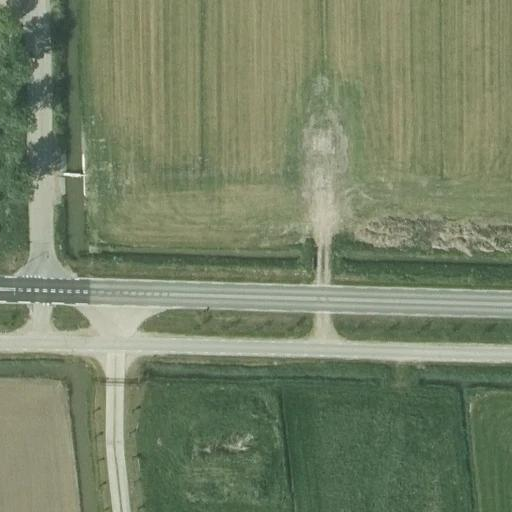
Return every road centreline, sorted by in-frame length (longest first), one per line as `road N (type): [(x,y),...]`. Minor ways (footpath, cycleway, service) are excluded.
road 1 (secondary): [(511,305),(40,292)]
road 2 (unclassified): [(40,344),(511,356)]
road 3 (unclassified): [(40,292),(37,0)]
